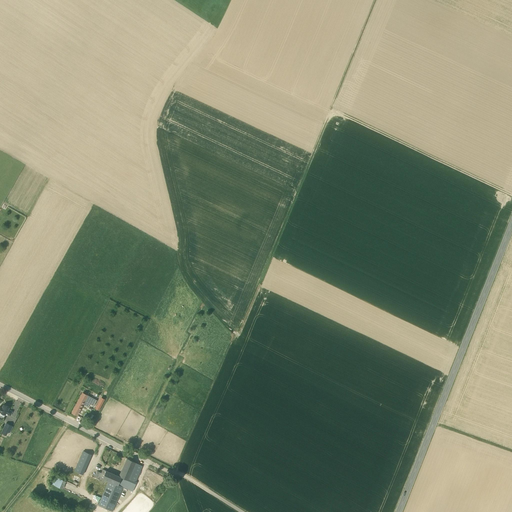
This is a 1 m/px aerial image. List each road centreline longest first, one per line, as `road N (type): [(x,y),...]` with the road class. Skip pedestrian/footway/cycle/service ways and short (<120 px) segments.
road 1 (track): [(432,428),(237,336),(375,0)]
road 2 (secondary): [(511,225),(399,511)]
road 3 (track): [(511,195),(331,111)]
road 4 (residential): [(0,384),(177,474)]
